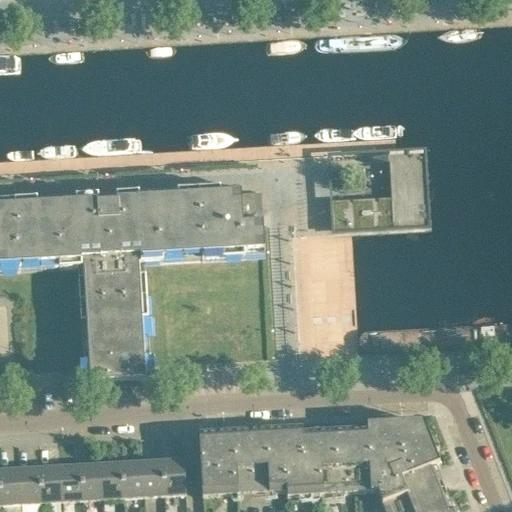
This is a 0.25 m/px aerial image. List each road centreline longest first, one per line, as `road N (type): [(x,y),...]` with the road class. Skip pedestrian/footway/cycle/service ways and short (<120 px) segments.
road 1 (residential): [(0,195),(261,181),(274,198),(288,410)]
road 2 (residential): [(0,426),(288,410)]
road 3 (residential): [(288,410),(439,400),(487,511)]
road 4 (residential): [(221,0),(0,11)]
